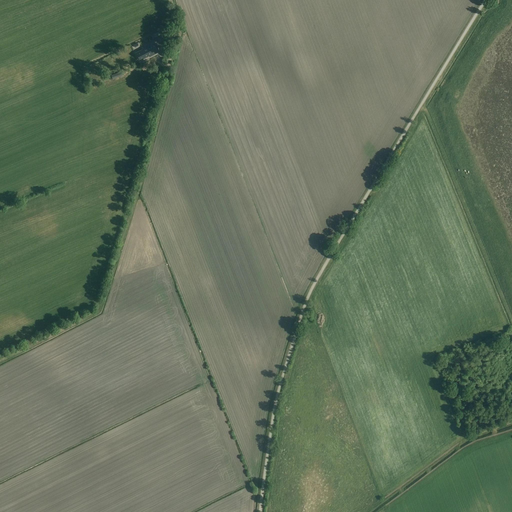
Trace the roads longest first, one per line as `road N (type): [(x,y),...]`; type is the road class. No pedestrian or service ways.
road 1 (unclassified): [(259,511),(266,433),(298,317),(487,0)]
road 2 (track): [(0,362),(99,309),(168,64)]
road 3 (track): [(421,104),(511,313)]
